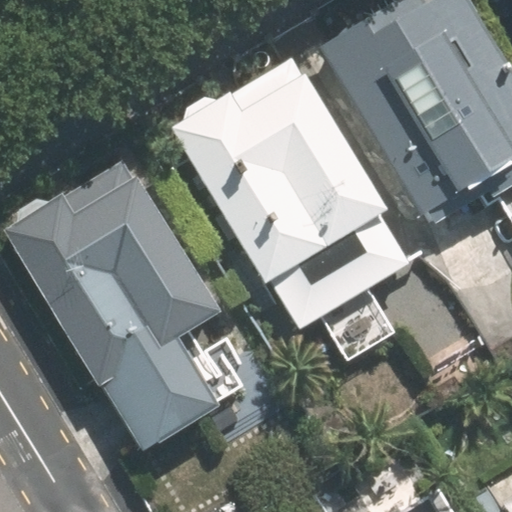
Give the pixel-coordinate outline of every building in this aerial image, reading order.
[(511,101),(452,0),(433,0),(413,12),(407,1),(312,56),(409,222),(415,218),(422,231),(469,204),(478,220),(511,200),(511,101)] [(372,218),(285,69),(221,106),(219,103),(163,136),(253,289),(259,286),(289,337),(399,272),(369,221),(372,218)] [(124,189),(114,169),(0,236),(0,242),(87,392),(93,389),(134,457),(206,414),(165,346),(208,322),(128,186),(124,189)] [(441,511),(434,499),(412,511),(441,511)] [(501,511),(511,511),(511,500),(499,508),(501,511)]
